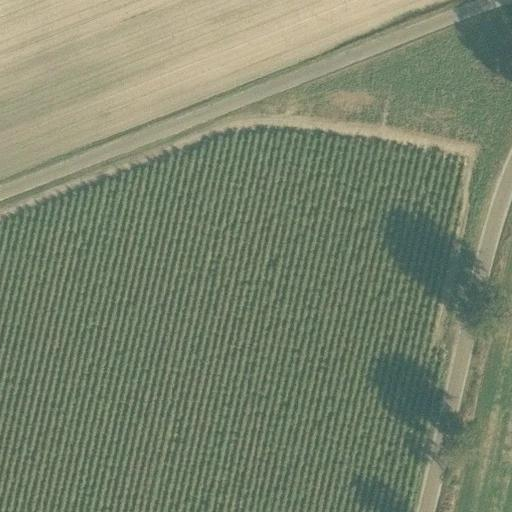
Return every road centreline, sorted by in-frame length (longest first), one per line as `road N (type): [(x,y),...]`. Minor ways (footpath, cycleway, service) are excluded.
road 1 (unclassified): [(0,194),(511,0)]
road 2 (unclassified): [(439,511),(511,210)]
